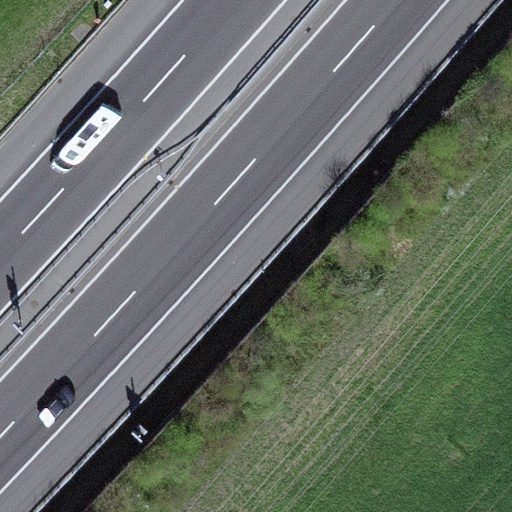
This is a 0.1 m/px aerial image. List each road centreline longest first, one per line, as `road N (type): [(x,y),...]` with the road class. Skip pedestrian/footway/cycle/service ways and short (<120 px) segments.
road 1 (motorway): [(0,468),(411,0)]
road 2 (motorway): [(227,0),(0,246)]
